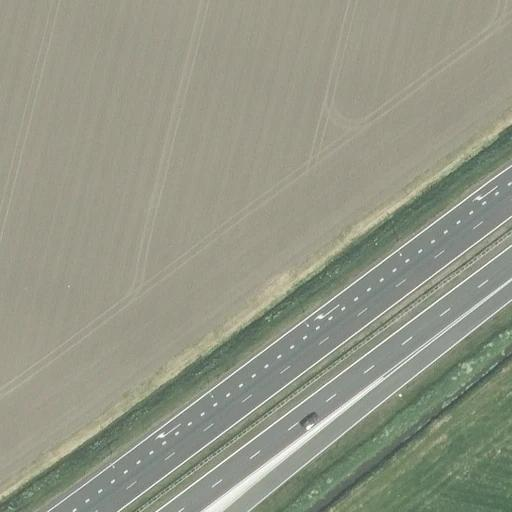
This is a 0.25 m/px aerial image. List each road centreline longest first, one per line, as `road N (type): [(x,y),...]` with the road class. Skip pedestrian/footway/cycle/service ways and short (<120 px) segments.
road 1 (motorway): [(511,201),(101,509)]
road 2 (motorway): [(190,511),(511,265)]
road 3 (motorway): [(236,511),(418,367),(511,266)]
